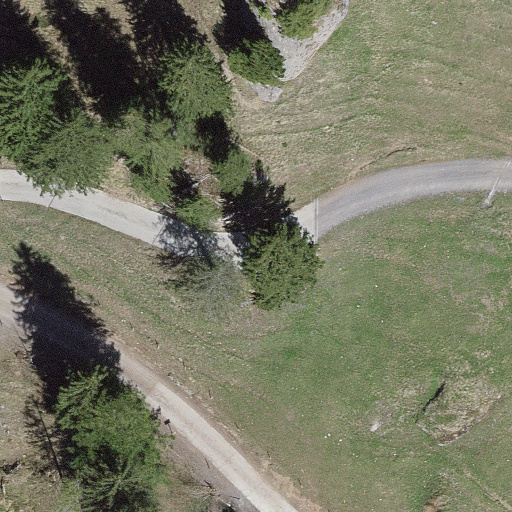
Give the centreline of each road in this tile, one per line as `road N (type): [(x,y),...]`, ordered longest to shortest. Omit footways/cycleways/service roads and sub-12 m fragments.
road 1 (track): [(511,180),(422,183),(345,203),(248,259),(0,189)]
road 2 (track): [(281,511),(239,470),(113,375),(0,304)]
